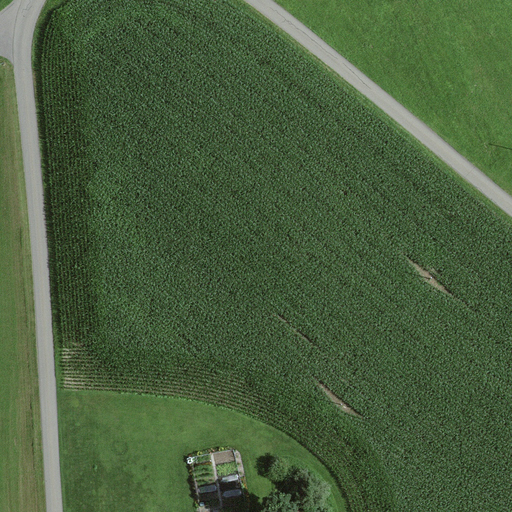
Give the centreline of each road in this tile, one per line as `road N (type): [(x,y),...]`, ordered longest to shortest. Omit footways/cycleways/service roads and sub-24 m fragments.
road 1 (residential): [(55,511),(22,66),(23,29),(35,0)]
road 2 (residential): [(255,0),(511,210)]
